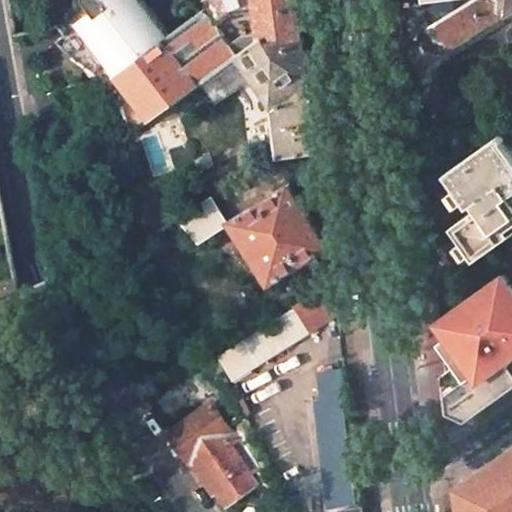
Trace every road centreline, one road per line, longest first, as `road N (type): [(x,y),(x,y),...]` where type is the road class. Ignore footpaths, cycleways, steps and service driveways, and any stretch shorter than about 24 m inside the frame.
road 1 (tertiary): [(405,474),(346,0)]
road 2 (residential): [(194,511),(46,293)]
road 3 (residential): [(0,46),(46,293)]
road 4 (residential): [(511,413),(429,469),(405,474)]
